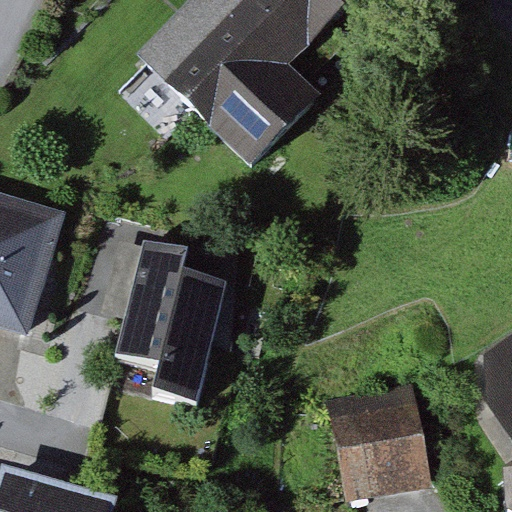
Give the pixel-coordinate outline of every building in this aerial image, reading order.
[(183,0),(118,65),(229,176),(298,108),(264,74),(338,0),(183,0)] [(0,206),(0,336),(19,341),(52,221),(0,206)] [(95,382),(184,406),(215,293),(169,281),(175,259),(132,248),(95,382)] [(499,457),(511,463),(511,467),(494,478),(495,511),(511,511),(511,346),(479,369),(475,416),(499,457)] [(329,408),(342,498),(426,487),(414,397),(329,408)] [(0,504),(0,511),(108,511),(110,506),(7,478),(0,504)]
